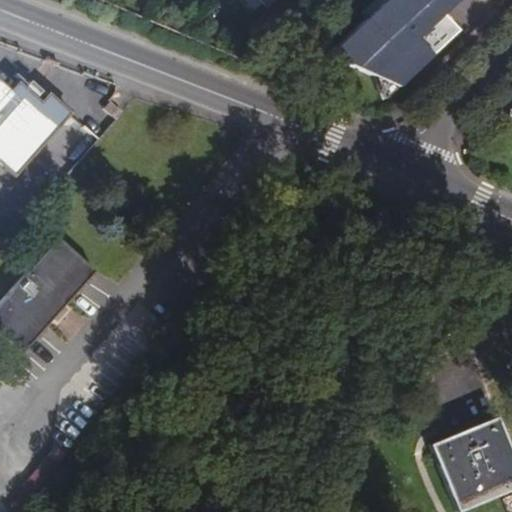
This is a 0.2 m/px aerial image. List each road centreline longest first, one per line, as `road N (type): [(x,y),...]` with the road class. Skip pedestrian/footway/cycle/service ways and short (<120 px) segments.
road 1 (tertiary): [(0,11),(400,163)]
road 2 (unknown): [(0,408),(166,244),(272,115)]
road 3 (residential): [(400,163),(511,39)]
road 4 (tertiary): [(400,163),(511,208)]
